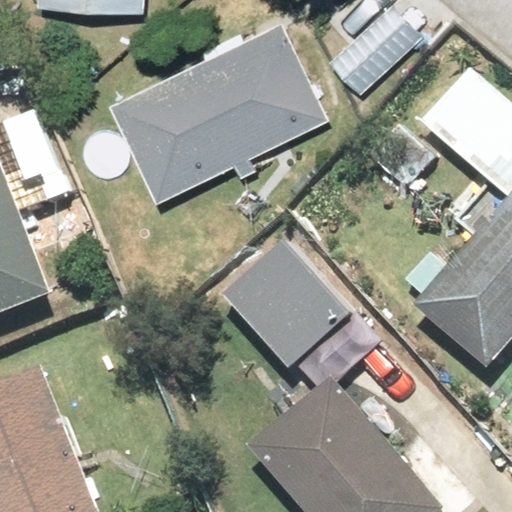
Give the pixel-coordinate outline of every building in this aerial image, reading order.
[(164,0),(56,0),(57,5),(164,10),(164,0)] [(437,38),(407,3),(340,61),(369,95),(437,38)] [(298,22),(130,98),(175,197),(343,121),(298,22)] [(0,124),(0,323),(68,297),(0,124)] [(401,125),(373,153),(413,192),(441,164),(401,125)] [(511,214),(435,307),(510,369),(511,366),(511,214)] [(299,241),(236,297),(302,373),(365,317),(299,241)] [(116,511),(57,366),(0,388),(0,511),(116,511)] [(346,383),(269,453),(322,511),(456,511),(460,509),(346,383)]
